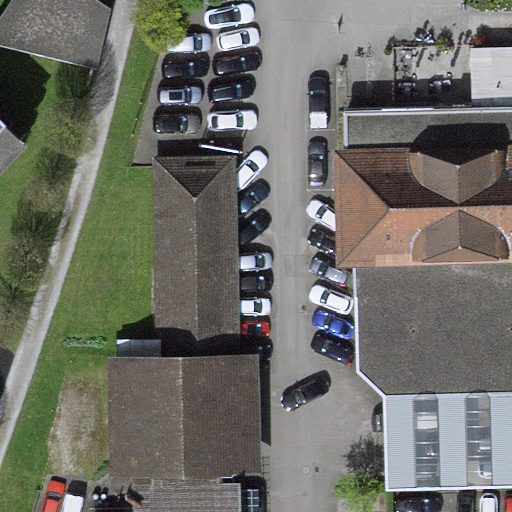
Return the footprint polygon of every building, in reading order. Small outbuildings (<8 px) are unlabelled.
[(93,0),(17,0),(0,24),(0,38),(92,61),(103,7),(93,0)] [(511,110),(348,112),(349,248),(511,247),(511,110)] [(0,120),(0,146),(13,132),(0,120)] [(227,161),(156,162),(161,363),(119,364),(121,459),(246,456),(244,363),(232,363),(227,161)] [(511,497),(511,247),(349,248),(359,371),(385,398),(387,501),(511,497)] [(243,511),(243,481),(134,484),(135,511),(243,511)]
